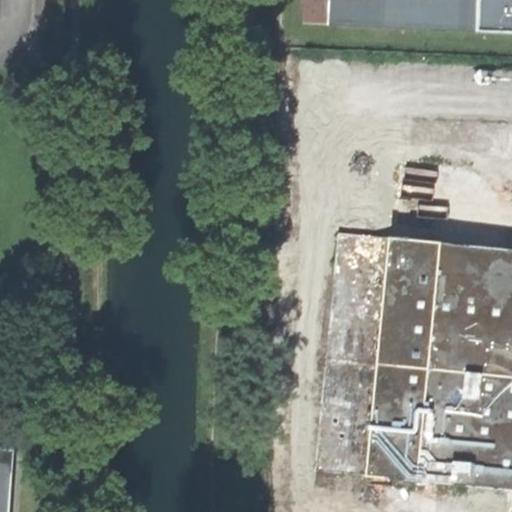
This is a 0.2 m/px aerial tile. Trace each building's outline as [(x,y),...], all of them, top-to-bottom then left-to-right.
[(303,0),(303,22),(328,23),(329,0),(303,0)] [(511,0),(329,0),(328,23),(328,26),(511,33),(511,0)] [(441,188),(450,188),(452,165),(443,164),(441,188)] [(439,195),(440,184),(402,180),(401,190),(439,195)] [(511,252),(392,240),(368,476),(506,491),(511,491),(511,252)] [(0,511),(7,511),(11,460),(0,458),(0,511)]
